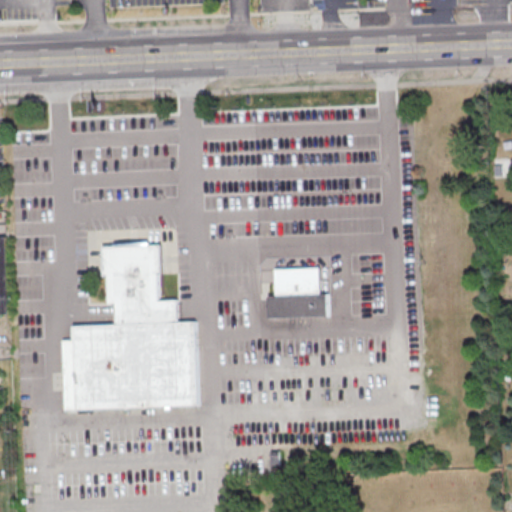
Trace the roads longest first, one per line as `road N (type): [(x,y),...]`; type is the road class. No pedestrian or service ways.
road 1 (primary): [(511,43),(212,55)]
road 2 (primary): [(186,56),(0,65)]
